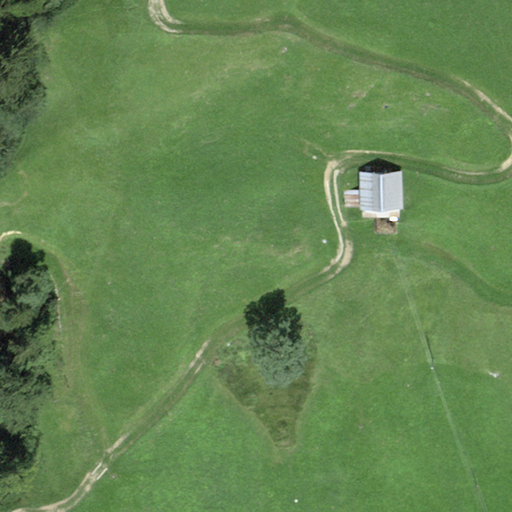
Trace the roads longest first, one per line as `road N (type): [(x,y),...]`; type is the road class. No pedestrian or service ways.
road 1 (track): [(511,164),(468,177),(365,158),(337,166),(330,175),(346,241),(337,265),(228,331),(60,511)]
road 2 (track): [(157,0),(171,25),(255,29),(285,22),(334,46),(455,83),(511,126)]
road 3 (track): [(4,236),(41,252),(65,280),(87,413),(106,463)]
road 4 (track): [(346,241),(419,250),(491,294),(511,298)]
